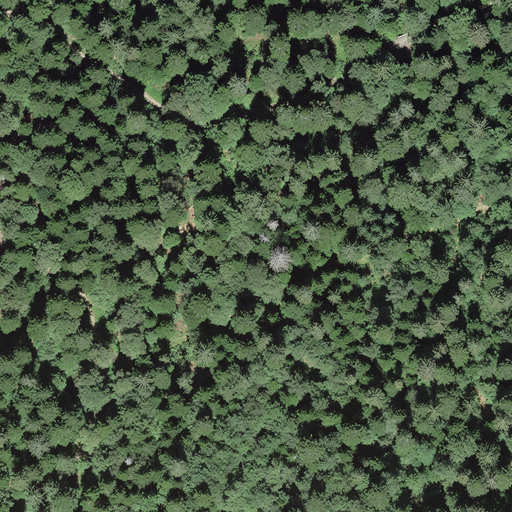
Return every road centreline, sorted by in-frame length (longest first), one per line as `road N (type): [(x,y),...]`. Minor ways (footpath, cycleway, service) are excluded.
road 1 (track): [(0,244),(74,287),(98,340),(124,356),(206,330),(511,195)]
road 2 (track): [(0,8),(154,105),(216,124),(348,82),(501,0)]
